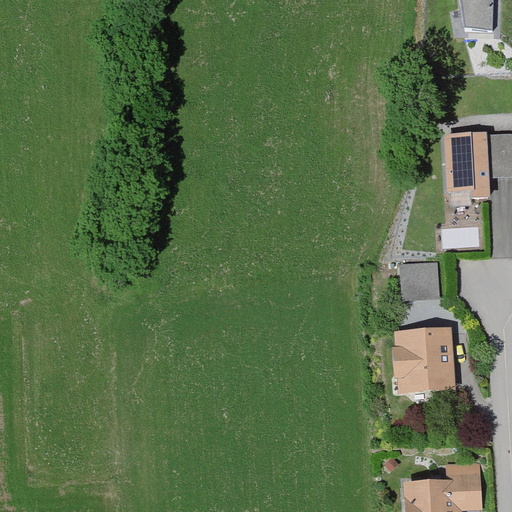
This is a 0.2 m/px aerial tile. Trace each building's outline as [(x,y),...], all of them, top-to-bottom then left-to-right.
[(459,0),(465,31),(493,33),(493,0),(459,0)] [(511,142),(511,133),(447,137),(451,202),(491,199),(489,178),(511,176),(511,142)] [(436,262),(401,265),(403,302),(438,299),(436,262)] [(449,327),(395,331),(399,393),(453,390),(449,327)] [(448,483),(407,485),(408,511),(453,511),(454,510),(480,509),(478,467),(448,468),(448,483)]
